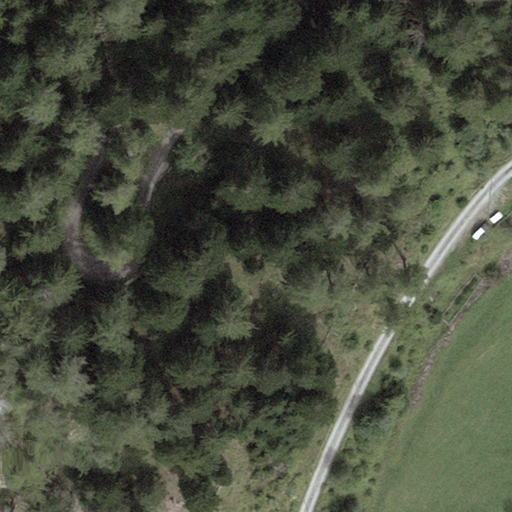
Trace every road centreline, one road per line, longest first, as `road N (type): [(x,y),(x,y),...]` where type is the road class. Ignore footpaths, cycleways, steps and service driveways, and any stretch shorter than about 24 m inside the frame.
road 1 (track): [(307,0),(277,14),(159,162),(127,252),(110,266),(78,256),(72,217),(175,0)]
road 2 (track): [(318,511),(372,365),(475,205),(511,170)]
